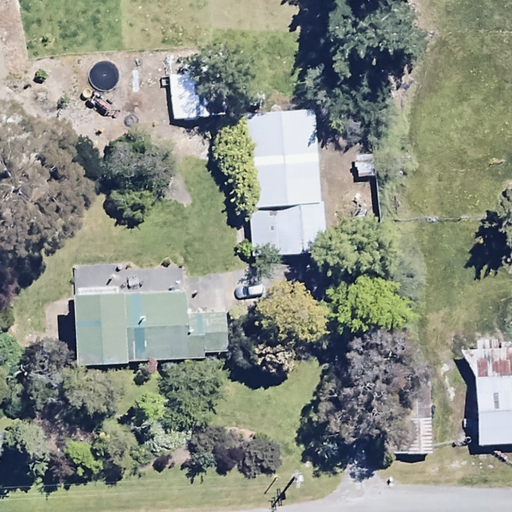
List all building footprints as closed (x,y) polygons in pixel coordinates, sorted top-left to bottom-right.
[(222,117),(219,56),(168,58),(171,120),(222,117)] [(313,112),(242,116),(248,209),(245,209),(248,260),(328,255),(324,202),(319,203),(313,112)] [(71,290),(71,361),(201,360),(201,357),(222,357),(222,314),(183,315),(183,293),(118,294),(118,290),(71,290)] [(471,377),(477,447),(511,445),(511,348),(494,349),(493,341),(471,342),(472,351),(459,351),(471,377)] [(427,375),(387,376),(391,457),(431,455),(427,375)]
